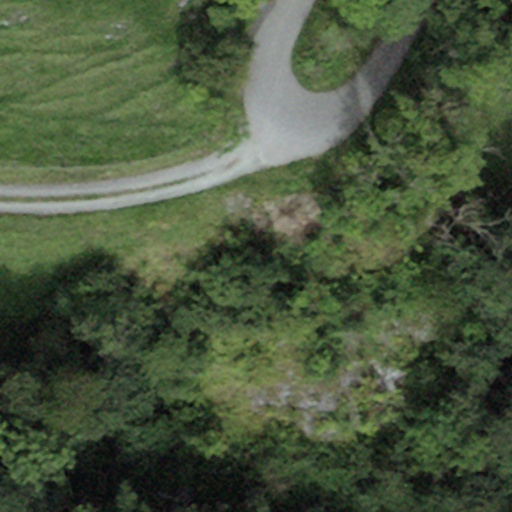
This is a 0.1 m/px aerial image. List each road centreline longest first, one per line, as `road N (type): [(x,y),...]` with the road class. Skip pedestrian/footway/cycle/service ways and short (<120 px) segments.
road 1 (track): [(0,196),(125,197),(307,139)]
road 2 (track): [(424,0),(368,98),(307,139)]
road 3 (track): [(307,139),(276,119),(262,75),(300,0)]
